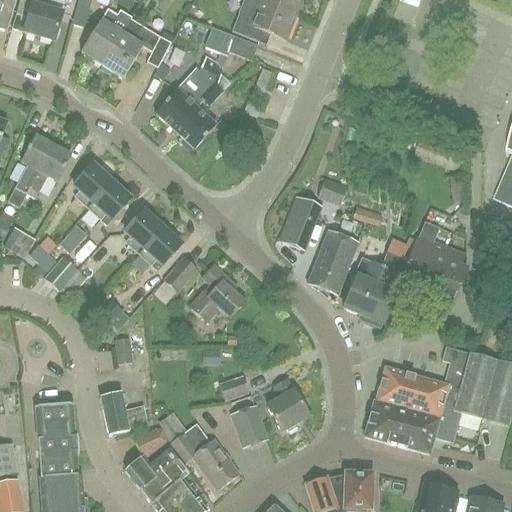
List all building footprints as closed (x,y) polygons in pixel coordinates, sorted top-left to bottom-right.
[(0,0),(0,9),(12,13),(15,0),(0,0)] [(19,0),(16,11),(27,15),(21,34),(53,43),(61,15),(45,10),(48,0),(47,0),(19,0)] [(66,0),(78,3),(71,27),(83,30),(91,0),(66,0)] [(198,0),(192,7),(202,18),(220,0),(198,0)] [(231,34),(258,45),(262,34),(270,37),(285,43),(295,16),(259,1),(254,0),(244,0),(238,16),(239,16),(231,34)] [(254,0),(259,1),(295,16),(301,0),(254,0)] [(80,55),(101,68),(129,22),(131,20),(119,13),(117,17),(106,11),(80,55)] [(156,70),(170,47),(129,22),(101,68),(123,81),(141,50),(150,56),(145,64),(156,70)] [(250,64),(257,48),(233,39),(228,54),(250,64)] [(155,115),(174,133),(195,110),(217,87),(222,69),(205,59),(198,75),(210,81),(195,97),(183,85),(155,115)] [(250,94),(260,97),(268,75),(259,71),(250,94)] [(154,81),(144,103),(153,107),(163,85),(154,81)] [(222,92),(217,87),(195,110),(174,133),(193,151),(215,128),(203,118),(210,111),(207,108),(222,92)] [(256,119),(259,110),(246,105),(243,114),(256,119)] [(511,132),(509,139),(505,156),(511,158),(492,203),(511,212),(511,132)] [(20,208),(21,208),(27,198),(53,148),(34,139),(20,165),(30,171),(19,192),(14,190),(7,205),(19,211),(20,208)] [(27,198),(35,201),(46,180),(57,185),(71,158),(69,157),(53,148),(27,198)] [(87,211),(110,185),(90,168),(73,187),(80,193),(74,200),(87,211)] [(323,203),(339,210),(347,190),(325,181),(317,201),(323,203)] [(110,185),(87,211),(107,228),(130,202),(110,185)] [(320,209),(296,199),(279,243),(303,253),(320,209)] [(378,231),(384,220),(358,206),(352,217),(378,231)] [(126,246),(138,257),(161,231),(142,214),(124,234),(131,240),(126,246)] [(428,256),(433,247),(439,231),(423,225),(416,240),(406,264),(397,285),(409,290),(454,309),(469,273),(428,256)] [(23,261),(34,242),(24,237),(14,230),(3,249),(23,261)] [(161,231),(138,257),(157,274),(181,248),(161,231)] [(352,257),(356,246),(329,235),(326,234),(306,286),(336,298),(352,257)] [(32,273),(41,281),(56,264),(50,258),(48,257),(56,248),(46,239),(38,249),(37,248),(28,258),(38,267),(32,273)] [(397,285),(406,264),(386,255),(380,268),(359,259),(351,277),(355,279),(342,310),(361,318),(364,325),(371,329),(379,326),(382,327),(390,307),(400,311),(409,290),(397,285)] [(58,294),(71,278),(76,272),(61,260),(57,265),(44,281),(53,290),(58,294)] [(169,300),(175,294),(177,295),(196,272),(194,270),(183,261),(161,287),(157,290),(169,300)] [(209,287),(204,292),(189,309),(206,325),(218,311),(230,322),(245,306),(233,295),(237,290),(212,268),(201,280),(209,287)] [(89,293),(79,304),(89,312),(98,302),(89,293)] [(103,335),(121,314),(110,304),(106,309),(98,302),(89,312),(84,318),(92,325),(103,335)] [(131,366),(129,342),(114,344),(116,368),(131,366)] [(383,372),(374,404),(437,423),(443,401),(457,405),(470,357),(445,350),(440,364),(449,367),(443,389),(383,372)] [(437,423),(374,404),(373,404),(363,439),(427,457),(430,447),(433,436),(453,441),(460,416),(483,423),(506,429),(511,409),(511,368),(470,357),(457,405),(443,401),(437,423)] [(224,404),(248,396),(242,378),(218,387),(224,404)] [(293,426),(308,417),(293,393),(292,394),(285,382),(274,388),(281,400),(266,409),(280,433),(286,430),(287,433),(295,429),(293,426)] [(99,399),(108,438),(147,429),(142,408),(123,412),(119,394),(99,399)] [(86,511),(85,500),(81,500),(79,484),(79,480),(79,478),(79,477),(76,477),(76,471),(75,458),(77,458),(77,453),(76,441),(76,434),(73,434),(71,408),(73,408),(73,407),(33,409),(33,411),(34,410),(39,480),(40,511),(86,511)] [(264,439),(254,409),(233,416),(243,446),(264,439)] [(163,425),(168,440),(180,435),(176,421),(163,425)] [(146,434),(155,454),(168,445),(161,430),(146,434)] [(216,493),(238,477),(213,443),(196,455),(183,437),(169,447),(183,466),(192,459),(216,493)] [(0,448),(0,477),(15,475),(10,447),(0,448)] [(154,511),(205,511),(192,495),(196,491),(191,485),(187,489),(181,481),(187,476),(167,453),(150,468),(141,457),(122,472),(154,511)] [(374,511),(374,494),(369,494),(369,477),(345,477),(314,483),(304,487),(312,511),(354,511),(374,511)] [(454,511),(458,494),(422,487),(420,498),(420,497),(419,503),(416,511),(454,511)] [(500,511),(501,507),(470,500),(467,511),(500,511)]
